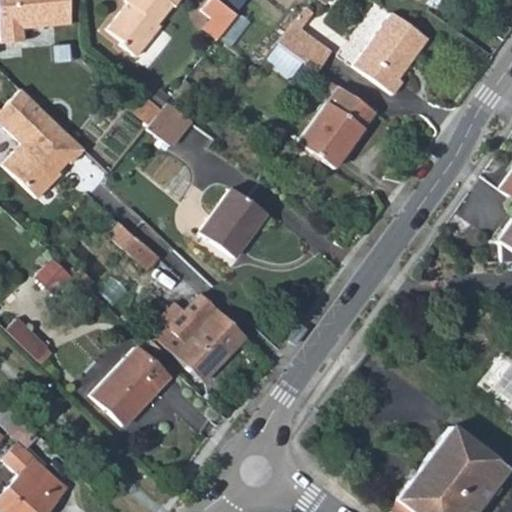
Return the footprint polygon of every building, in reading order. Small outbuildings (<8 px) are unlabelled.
[(0,0),(0,44),(21,42),(20,31),(68,26),(65,0),(0,0)] [(171,12),(180,0),(125,0),(122,5),(127,8),(120,16),(118,14),(103,34),(120,47),(119,49),(134,61),(158,32),(154,29),(168,11),(171,12)] [(221,29),(232,16),(230,14),(211,0),(200,0),(195,7),(208,18),(221,29)] [(211,0),(230,14),(240,0),(225,0),(224,0),(211,0)] [(310,13),(303,8),(290,25),(297,30),(310,13)] [(396,81),(424,42),(389,16),(351,68),(390,97),(400,84),(396,81)] [(199,30),(212,41),(221,29),(208,18),(199,30)] [(275,45),(297,60),(301,63),(316,44),(297,30),(290,25),(275,45)] [(260,57),(264,60),(275,45),(271,41),(260,57)] [(316,44),(301,63),(308,69),(323,49),(316,44)] [(275,45),(264,60),(285,76),(297,60),(275,45)] [(332,172),(372,115),(316,76),(312,82),(330,95),(295,146),(332,172)] [(183,78),(170,94),(178,101),(190,84),(183,78)] [(81,153),(19,91),(0,110),(0,127),(19,146),(0,164),(0,168),(33,201),(57,177),(54,175),(65,164),(67,167),(81,153)] [(156,112),(135,95),(124,108),(145,125),(156,112)] [(156,112),(145,125),(142,128),(166,146),(185,121),(162,104),(156,112)] [(511,164),(495,188),(511,201),(511,164)] [(260,215),(226,189),(194,233),(227,258),(260,215)] [(511,208),(490,239),(494,243),(495,260),(511,259),(511,208)] [(155,259),(115,224),(105,235),(145,271),(155,259)] [(50,261),(33,279),(51,295),(68,277),(50,261)] [(241,338),(195,294),(179,312),(170,303),(153,321),(163,331),(155,340),(198,382),(241,338)] [(3,333),(32,361),(44,349),(15,321),(3,333)] [(511,351),(504,345),(477,378),(511,405),(511,351)] [(165,381),(133,350),(88,398),(120,428),(165,381)] [(0,427),(4,432),(16,420),(0,405),(0,427)] [(35,437),(16,420),(4,432),(9,436),(3,442),(9,447),(0,456),(0,462),(14,475),(0,489),(0,511),(36,511),(60,487),(21,452),(35,437)] [(449,429),(392,502),(405,511),(472,511),(504,471),(449,429)] [(405,511),(392,502),(386,510),(388,511),(405,511)]
